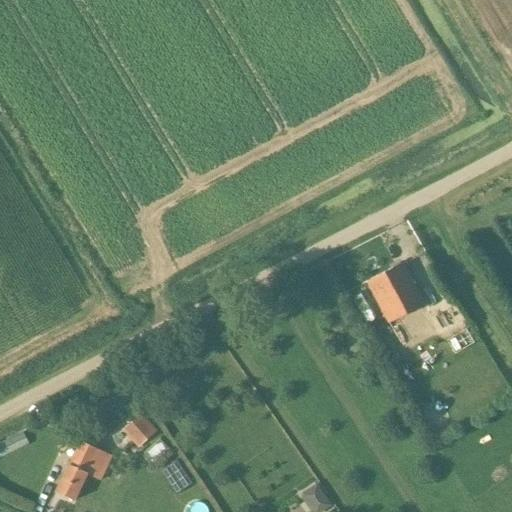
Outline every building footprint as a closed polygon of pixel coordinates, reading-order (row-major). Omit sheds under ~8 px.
[(389,324),(423,305),(402,266),(368,285),(389,324)] [(103,415),(135,399),(126,381),(94,397),(103,415)] [(138,448),(157,431),(141,414),(122,431),(138,448)] [(23,432),(0,439),(0,454),(28,446),(23,432)] [(149,461),(167,448),(160,439),(142,452),(149,461)] [(100,481),(112,456),(80,441),(70,465),(69,465),(56,493),(74,501),(86,475),(100,481)] [(311,511),(319,511),(331,504),(316,483),(299,495),(311,511)] [(57,500),(51,511),(72,511),(74,508),(57,500)]
